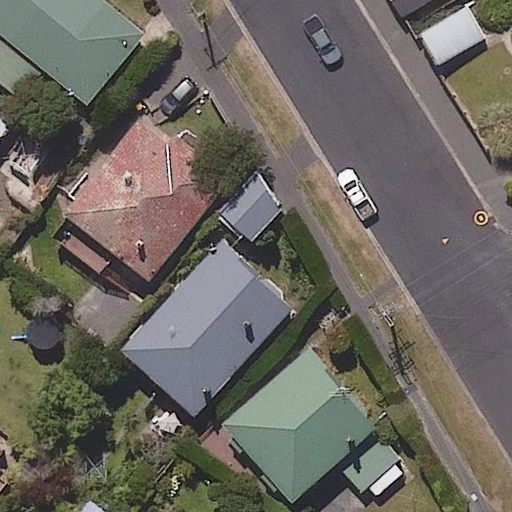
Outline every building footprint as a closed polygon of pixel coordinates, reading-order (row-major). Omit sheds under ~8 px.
[(0,0),(0,32),(10,41),(0,53),(0,81),(27,103),(50,74),(95,111),(152,39),(104,0),(0,0)] [(437,0),(397,0),(409,18),(437,0)] [(489,41),(469,9),(428,34),(447,66),(489,41)] [(0,105),(0,151),(22,122),(0,105)] [(147,124),(122,157),(73,221),(89,234),(78,248),(108,271),(118,258),(156,287),(206,222),(240,177),(186,136),(178,147),(147,124)] [(291,209),(256,179),(223,217),(257,247),(291,209)] [(299,313),(227,248),(129,356),(201,421),(299,313)] [(384,432),(314,353),(231,427),(300,506),(384,432)] [(406,472),(382,449),(353,479),(376,502),(406,472)]
